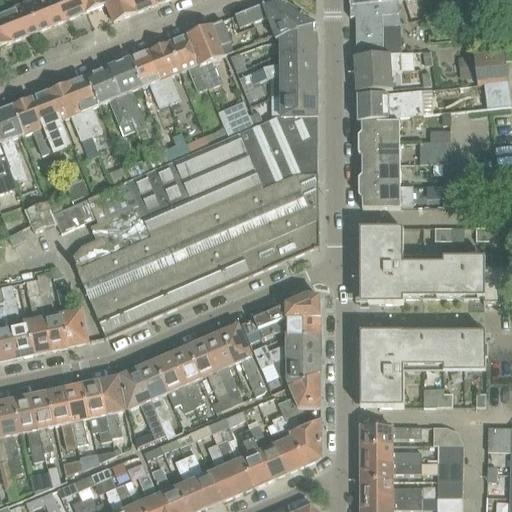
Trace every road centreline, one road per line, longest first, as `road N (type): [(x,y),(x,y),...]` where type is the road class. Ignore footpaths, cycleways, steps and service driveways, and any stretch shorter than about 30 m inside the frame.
road 1 (unclassified): [(0,386),(105,364),(338,266)]
road 2 (residential): [(338,266),(333,0)]
road 3 (residential): [(220,0),(0,91)]
road 4 (residential): [(339,419),(511,419)]
road 5 (residential): [(339,419),(338,266)]
